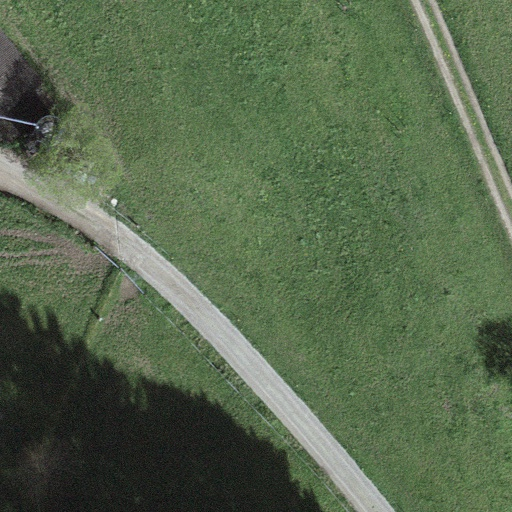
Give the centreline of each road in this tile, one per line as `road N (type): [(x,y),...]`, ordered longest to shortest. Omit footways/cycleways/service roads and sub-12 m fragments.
road 1 (track): [(372,511),(162,275),(62,202),(0,170)]
road 2 (track): [(511,225),(416,0)]
